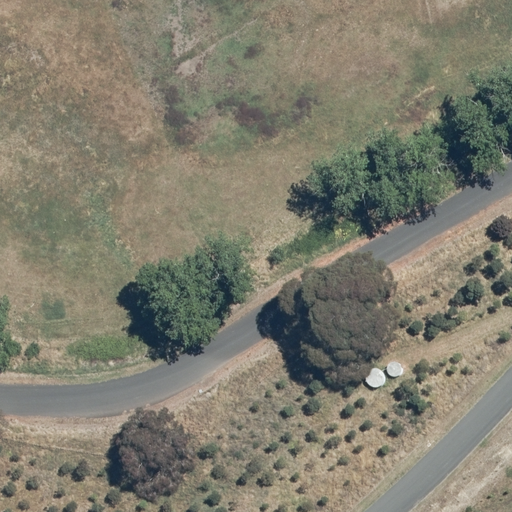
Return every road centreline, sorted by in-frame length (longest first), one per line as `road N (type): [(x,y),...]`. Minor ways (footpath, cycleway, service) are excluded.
road 1 (residential): [(511,178),(259,313),(163,383),(0,411)]
road 2 (unclassified): [(511,387),(386,511)]
